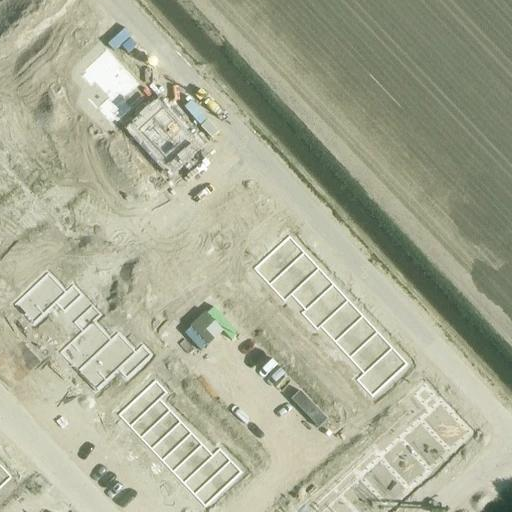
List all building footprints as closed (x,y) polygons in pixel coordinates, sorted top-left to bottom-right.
[(83,75),(81,77),(90,87),(93,85),(107,101),(96,110),(113,129),(132,111),(123,101),(139,85),(107,50),(81,73),(83,75)] [(162,109),(137,132),(168,166),(194,143),(162,109)] [(110,196),(86,218),(118,253),(142,231),(110,196)] [(289,237),(259,266),(273,281),(303,252),(289,237)] [(303,252),(273,281),(288,298),(319,269),(303,252)] [(319,269),(288,298),(304,314),(334,286),(319,269)] [(50,273),(15,304),(34,325),(56,305),(66,314),(83,298),(74,287),(68,293),(50,273)] [(334,286),(304,314),(317,329),(348,300),(334,286)] [(348,300),(317,329),(333,345),(364,317),(348,300)] [(236,302),(230,308),(237,317),(244,311),(236,302)] [(82,331),(61,353),(79,373),(113,341),(94,322),(101,315),(93,306),(74,322),(82,331)] [(244,311),(237,317),(245,324),(251,318),(244,311)] [(364,317),(333,345),(347,361),(378,333),(364,317)] [(265,333),(260,338),(269,346),(274,342),(265,333)] [(378,333),(347,361),(363,376),(393,349),(378,333)] [(113,341),(79,373),(96,391),(118,372),(125,380),(144,362),(137,353),(131,359),(113,341)] [(274,342),(269,346),(275,354),(280,349),(274,342)] [(393,349),(363,376),(377,392),(407,365),(393,349)] [(294,365),(289,371),(297,380),(303,374),(294,365)] [(181,369),(171,379),(175,384),(187,375),(181,369)] [(303,374),(297,380),(305,388),(311,383),(303,374)] [(187,375),(175,384),(182,390),(192,381),(187,375)] [(148,388),(119,417),(130,429),(160,400),(148,388)] [(202,392),(192,402),(198,407),(208,398),(202,392)] [(208,398),(198,407),(203,413),(213,404),(208,398)] [(325,398),(319,403),(326,412),(332,406),(325,398)] [(160,400),(130,429),(140,440),(171,412),(160,400)] [(388,511),(469,436),(439,403),(321,511),(388,511)] [(332,406),(326,412),(333,419),(339,414),(332,406)] [(171,412),(140,440),(151,452),(183,422),(171,412)] [(224,415),(215,424),(218,429),(228,420),(224,415)] [(228,420),(218,429),(224,434),(234,426),(228,420)] [(183,422),(151,452),(161,461),(192,433),(183,422)] [(192,433),(161,461),(172,471),(203,442),(192,433)] [(243,438),(236,445),(241,451),(249,443),(243,438)] [(203,442),(172,471),(184,484),(215,454),(203,442)] [(249,443),(241,451),(247,457),(254,449),(249,443)] [(215,454),(184,484),(194,494),(225,465),(215,454)] [(0,465),(0,489),(12,478),(0,465)] [(225,465),(194,494),(204,505),(235,477),(225,465)]
